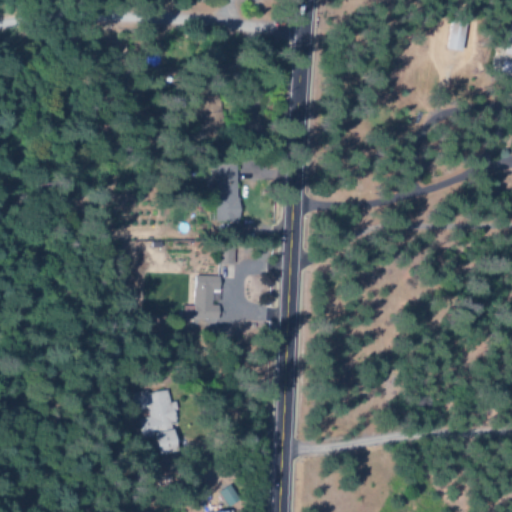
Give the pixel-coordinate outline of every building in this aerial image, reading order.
[(459,21),(443,19),(440,50),(456,51),(459,21)] [(511,90),(511,100),(511,25),(502,24),(497,55),(511,57),(511,90)] [(209,222),(231,222),(230,164),(208,164),(209,222)] [(211,264),(228,265),(229,248),(212,247),(211,264)] [(186,319),(192,320),(209,320),(211,327),(230,329),(230,322),(231,322),(224,299),(205,305),(206,293),(212,291),(213,277),(188,276),(186,319)] [(126,396),(129,412),(142,409),(144,418),(133,420),(137,440),(146,438),(149,451),(169,447),(165,426),(170,425),(164,389),(126,396)]
